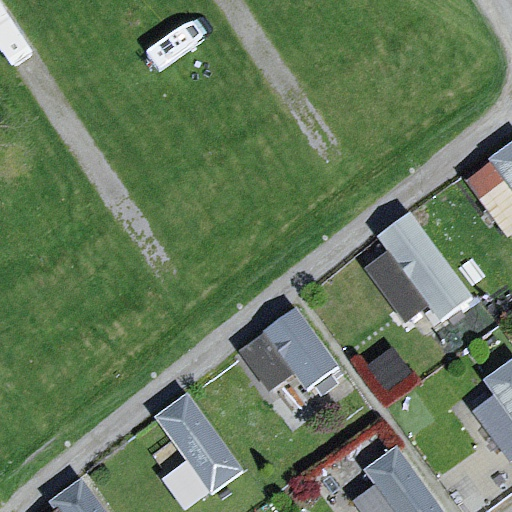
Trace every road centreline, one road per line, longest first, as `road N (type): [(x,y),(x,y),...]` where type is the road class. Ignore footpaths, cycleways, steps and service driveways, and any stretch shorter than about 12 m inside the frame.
road 1 (track): [(13,511),(511,112)]
road 2 (track): [(0,22),(153,257)]
road 3 (track): [(228,0),(329,153)]
